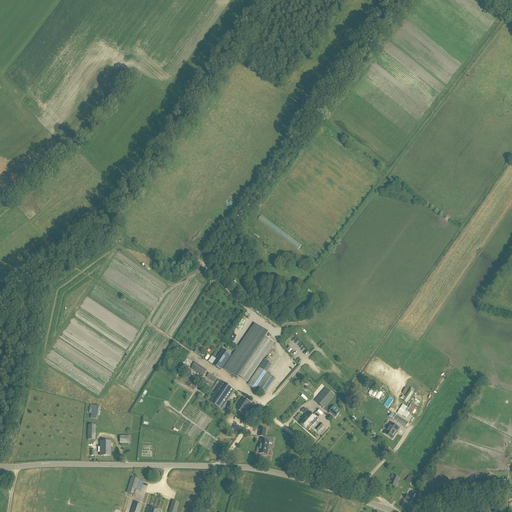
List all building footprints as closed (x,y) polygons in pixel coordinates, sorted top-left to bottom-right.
[(255,324),(224,370),(237,379),(239,376),(247,382),(274,343),(266,337),(269,333),(255,324)] [(223,350),(212,365),(221,371),(231,356),(223,350)] [(265,360),(260,368),(248,385),(255,390),(257,386),(266,392),(275,379),(266,373),(272,364),(265,360)] [(195,363),(191,368),(203,376),(207,371),(195,363)] [(214,383),(217,379),(209,374),(207,377),(214,383)] [(223,383),(210,402),(221,410),(234,391),(223,383)] [(326,388),(315,401),(323,409),(335,395),(326,388)] [(404,399),(407,402),(415,391),(411,389),(404,399)] [(251,404),(243,398),(236,409),(244,415),(251,404)] [(403,404),(397,414),(402,417),(402,416),(407,418),(410,414),(405,411),(408,407),(403,404)] [(329,411),(331,413),(336,417),(341,412),(336,407),(334,406),(329,411)] [(298,423),(303,427),(314,415),(309,411),(298,423)] [(318,419),(314,415),(303,427),(308,431),(318,419)] [(396,415),(393,419),(397,421),(406,427),(409,424),(399,417),(396,415)] [(324,426),(321,423),(316,430),(318,432),(324,426)] [(399,428),(391,423),(384,434),(393,439),(399,428)] [(259,454),(261,454),(262,454),(262,455),(266,456),(266,455),(267,455),(269,442),(267,441),(268,438),(268,437),(265,437),(266,429),(260,428),(259,436),(262,437),(263,437),(262,441),(261,440),(260,448),(258,448),(257,453),(259,453),(259,454)] [(324,438),(330,444),(338,434),(332,428),(324,438)] [(110,456),(110,442),(100,442),(100,456),(110,456)] [(396,487),(400,478),(392,474),(390,478),(392,479),(390,485),(396,487)] [(405,481),(410,484),(414,479),(409,476),(405,481)] [(131,478),(128,488),(135,490),(138,480),(131,478)] [(407,496),(405,501),(415,505),(418,497),(419,495),(416,493),(413,492),(412,495),(411,498),(407,496)] [(134,502),(133,506),(130,511),(139,511),(141,506),(142,505),(134,502)] [(169,511),(177,511),(180,504),(173,502),(169,511)]
